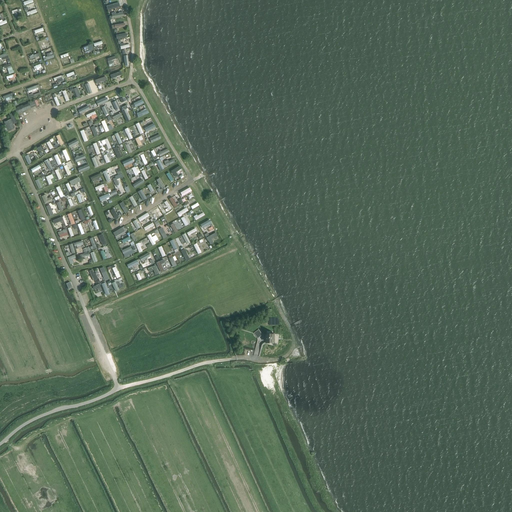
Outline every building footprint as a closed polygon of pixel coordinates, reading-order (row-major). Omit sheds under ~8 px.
[(10,22),(2,24),(4,31),(12,28),(10,22)] [(90,28),(91,32),(98,31),(97,24),(95,25),(96,27),(90,28)] [(93,41),(83,45),(85,50),(95,47),(93,41)] [(44,55),(45,59),(48,58),(49,61),(55,59),(53,52),(51,53),(51,50),(47,51),(48,53),(44,55)] [(69,55),(72,54),(71,50),(61,52),(63,59),(70,58),(69,55)] [(14,59),(17,67),(27,64),(24,55),(22,56),(21,53),(13,55),(14,58),(14,59)] [(106,74),(96,78),(99,88),(106,85),(104,79),(108,78),(106,74)] [(77,95),(84,93),(81,85),(74,87),(77,95)] [(19,97),(27,93),(24,87),(17,91),(19,97)] [(131,97),(140,93),(137,88),(128,93),(131,97)] [(3,94),(5,99),(13,95),(13,94),(17,93),(15,90),(3,94)] [(43,95),(31,100),(33,106),(45,101),(43,95)] [(30,103),(15,110),(17,114),(32,108),(30,103)] [(139,116),(150,111),(148,106),(137,111),(139,116)] [(87,111),(89,115),(97,112),(95,107),(87,111)] [(11,120),(4,123),(8,132),(15,129),(13,125),(17,123),(13,114),(9,115),(11,120)] [(106,130),(110,128),(106,118),(102,119),(106,130)] [(156,124),(154,119),(146,122),(149,127),(156,124)] [(102,146),(103,145),(104,148),(106,147),(103,137),(98,139),(99,143),(101,143),(102,146)] [(33,160),(32,157),(38,155),(36,150),(25,154),(29,162),(33,160)] [(140,153),(145,163),(149,161),(144,151),(140,153)] [(127,167),(132,165),(131,162),(135,160),(133,156),(124,160),(127,167)] [(31,167),(33,171),(43,167),(41,163),(31,167)] [(179,169),(183,168),(181,164),(172,168),(176,177),(181,175),(179,169)] [(94,179),(103,175),(101,171),(92,175),(94,179)] [(142,177),(138,180),(137,178),(133,180),(135,184),(146,179),(144,176),(142,177)] [(60,184),(56,186),(62,196),(65,194),(60,184)] [(191,185),(180,190),(182,194),(193,189),(191,185)] [(52,194),(49,196),(47,193),(51,192),(50,190),(43,193),(47,201),(54,198),(52,194)] [(124,199),(121,201),(123,207),(122,208),(124,212),(129,210),(124,199)] [(155,206),(161,216),(165,214),(158,204),(155,206)] [(196,218),(206,214),(204,209),(194,213),(196,218)] [(140,219),(151,215),(149,210),(138,213),(140,219)] [(201,221),(203,226),(213,222),(211,218),(201,221)] [(117,229),(121,236),(129,232),(125,225),(117,229)] [(130,235),(119,239),(122,246),(131,242),(130,239),(132,238),(130,235)] [(171,239),(173,244),(172,244),(174,249),(179,247),(175,237),(171,239)] [(145,248),(141,240),(136,242),(140,251),(145,248)] [(163,255),(167,253),(163,244),(156,247),(157,248),(153,250),(155,253),(157,252),(159,257),(162,255),(160,250),(161,250),(163,255)] [(161,269),(169,266),(167,257),(158,260),(161,269)] [(131,266),(139,262),(136,258),(128,262),(131,266)] [(149,275),(160,271),(157,263),(147,267),(149,273),(148,273),(149,275)] [(99,267),(101,270),(104,277),(109,275),(104,265),(99,267)] [(265,335),(265,343),(275,343),(275,334),(266,334),(266,335),(265,335)]
